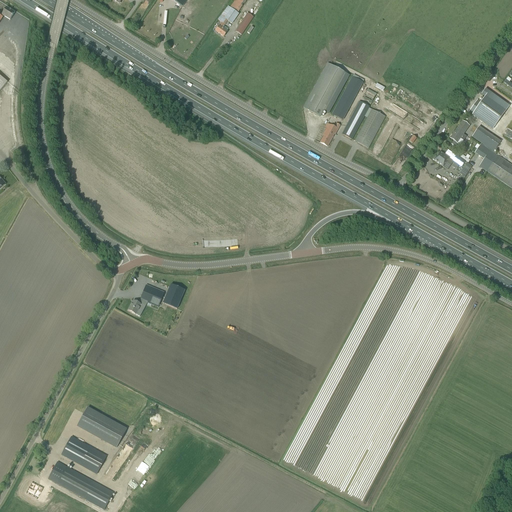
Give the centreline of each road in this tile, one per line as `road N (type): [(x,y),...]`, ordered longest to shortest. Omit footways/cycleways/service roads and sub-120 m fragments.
road 1 (motorway): [(511,269),(47,0)]
road 2 (motorway): [(25,0),(405,225)]
road 3 (unclassified): [(398,188),(69,0)]
road 4 (tertiary): [(131,264),(68,202),(47,164),(38,116),(62,0)]
road 5 (unclassified): [(0,496),(117,272)]
road 6 (unclassified): [(511,304),(409,253),(306,252)]
road 7 (unclassified): [(398,188),(511,30)]
road 8 (tertiary): [(306,252),(205,265),(131,264)]
road 9 (unclassified): [(117,272),(95,259),(0,153)]
road 10 (unclassified): [(511,252),(398,188)]
road 11 (motorway): [(405,225),(511,284)]
road 12 (motorway): [(306,252),(313,230),(342,213),(405,225)]
